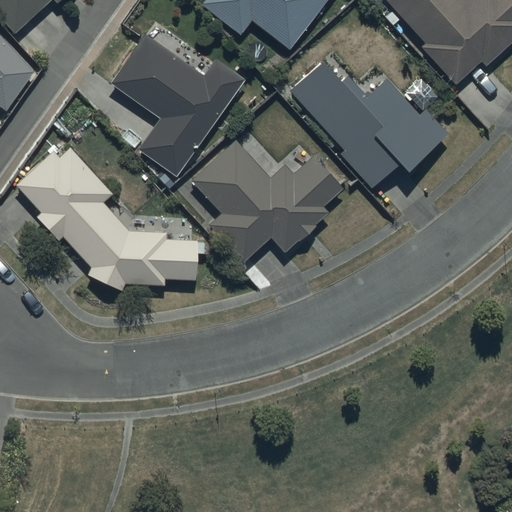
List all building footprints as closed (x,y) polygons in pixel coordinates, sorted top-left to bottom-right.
[(0,0),(0,14),(13,28),(43,0),(0,0)] [(200,0),(239,30),(250,16),(287,45),(321,0),(200,0)] [(511,0),(389,0),(422,38),(417,42),(451,80),(478,57),(482,61),(511,35),(511,0)] [(199,72),(142,30),(106,77),(157,115),(136,144),(172,171),(242,77),(212,54),(199,72)] [(0,103),(3,106),(30,69),(0,33),(0,103)] [(396,155),(404,164),(444,127),(423,104),(416,111),(382,74),(363,91),(344,69),(337,75),(318,54),(284,85),(340,146),(336,150),(366,183),(396,155)] [(267,174),(232,136),(189,176),(219,208),(207,219),(241,256),(266,232),(281,249),(326,207),(321,201),(341,183),(311,152),(293,169),(283,159),(267,174)] [(49,145),(12,178),(37,209),(34,212),(55,237),(62,232),(87,262),(86,270),(119,286),(123,278),(161,281),(162,273),(192,275),(195,238),(161,235),(162,229),(126,226),(101,198),(108,191),(66,144),(56,154),(49,145)]
